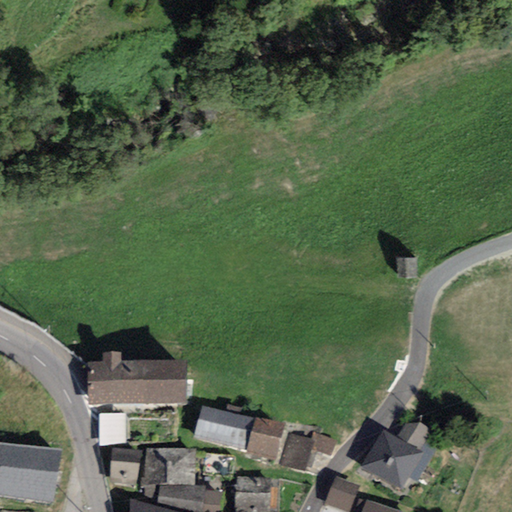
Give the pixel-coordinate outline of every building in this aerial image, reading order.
[(414,258),(400,259),(400,274),(415,273),(414,258)] [(87,363),(89,405),(186,404),(186,361),(121,361),(120,353),(102,354),(103,362),(87,363)] [(202,406),(193,439),(246,451),(255,418),(202,406)] [(99,414),(99,446),(127,444),(125,414),(99,414)] [(284,424),(255,418),(246,451),(245,453),(275,461),(284,424)] [(408,477),(416,483),(435,450),(424,444),(431,430),(420,422),(406,424),(396,438),(383,430),(359,468),(401,490),(408,477)] [(311,439),(287,433),(279,465),(305,472),(311,450),(314,440),(311,439)] [(336,440),(313,433),(311,439),(314,440),(311,450),(331,456),(336,440)] [(0,495),(53,502),(62,450),(0,442),(0,495)] [(195,450),(147,448),(144,478),(141,478),(141,488),(145,488),(159,486),(195,487),(195,450)] [(136,486),(142,451),(112,449),(111,482),(136,486)] [(270,479),(237,477),(234,511),(267,511),(267,508),(269,487),(270,479)] [(325,504),(346,511),(350,511),(360,487),(335,478),(325,504)] [(205,491),(206,486),(195,487),(159,486),(145,488),(143,503),(156,506),(183,511),(219,511),(222,492),(205,491)] [(277,488),(269,487),(267,508),(275,509),(277,488)] [(354,511),(398,511),(360,498),(354,511)] [(130,500),(129,511),(183,511),(156,506),(143,503),(130,500)]
